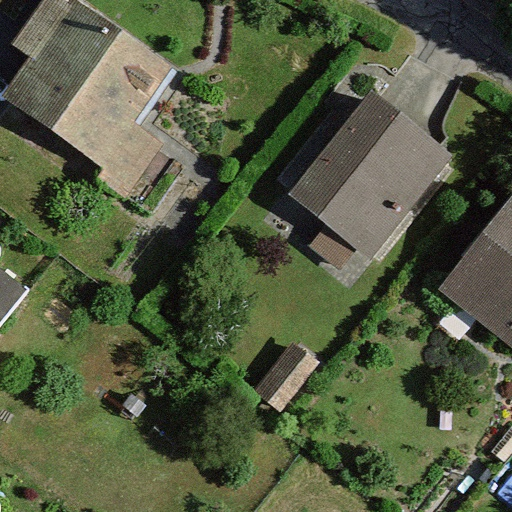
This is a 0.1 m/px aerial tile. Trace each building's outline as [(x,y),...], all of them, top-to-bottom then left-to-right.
[(72,0),(44,0),(12,43),(32,58),(1,98),(125,194),(163,145),(133,123),(170,75),(72,0)] [(373,84),(286,183),(367,254),(454,155),(373,84)] [(511,196),(442,285),(511,340),(511,196)] [(0,268),(0,323),(27,290),(0,268)] [(294,347),(254,395),(282,417),(321,368),(294,347)]
